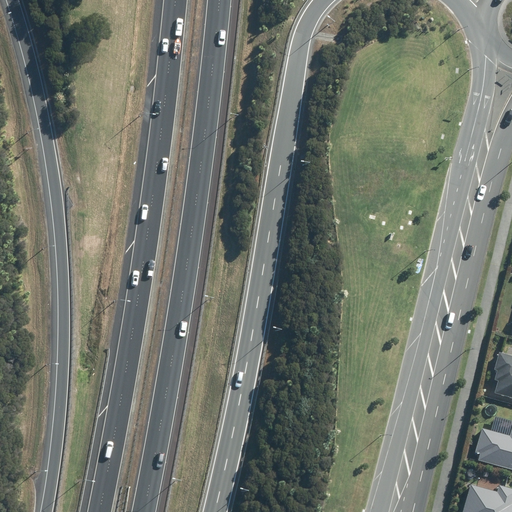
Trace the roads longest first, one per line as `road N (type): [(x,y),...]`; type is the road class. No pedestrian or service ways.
road 1 (motorway): [(326,0),(302,45),(265,276),(213,511)]
road 2 (motorway): [(46,511),(61,391),(60,261),(45,155),(4,0)]
road 3 (motorway): [(219,0),(189,252),(141,511)]
road 4 (motorway): [(99,511),(147,237),(175,0)]
road 5 (secondary): [(459,260),(397,511)]
road 6 (secondary): [(459,260),(486,38)]
road 7 (secondary): [(511,117),(459,260)]
